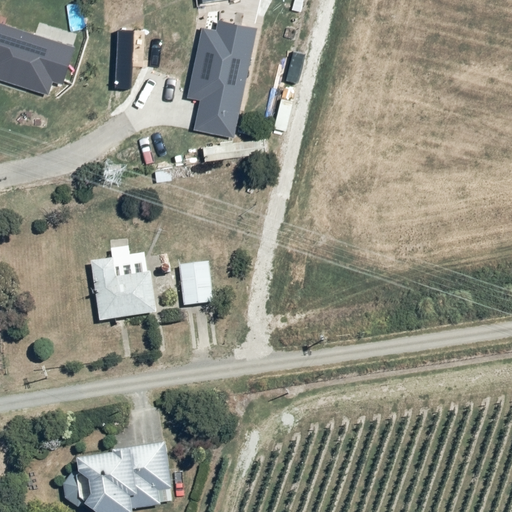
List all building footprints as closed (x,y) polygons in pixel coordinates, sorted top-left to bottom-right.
[(201,48),(222,46),(224,70),(247,68),(244,44),(259,43),(254,0),(244,0),(196,5),(201,48)] [(180,144),(146,153),(149,166),(184,158),(180,144)] [(129,254),(128,246),(110,248),(111,257),(90,260),(99,320),(154,312),(145,252),(129,254)] [(211,303),(209,262),(180,263),(183,304),(211,303)] [(72,507),(75,508),(81,508),(86,507),(92,511),(133,511),(133,509),(172,506),(166,443),(110,448),(110,453),(76,456),(77,471),(72,472),(69,473),(67,475),(65,478),(63,480),(62,483),(61,486),(61,489),(61,493),(62,496),(63,498),(65,501),(67,503),(69,505),(72,507)]
